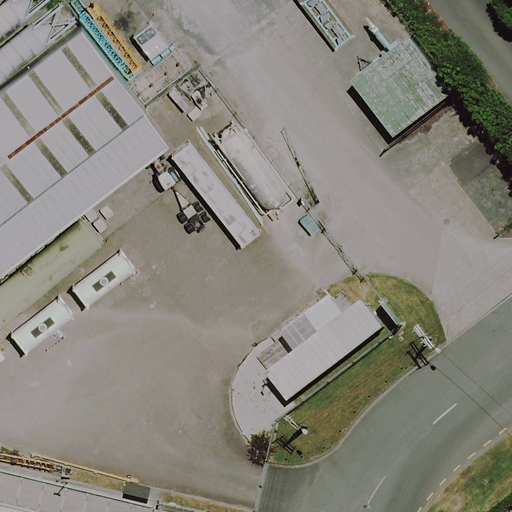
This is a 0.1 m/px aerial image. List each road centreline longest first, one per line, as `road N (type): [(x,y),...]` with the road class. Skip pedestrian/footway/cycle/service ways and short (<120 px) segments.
road 1 (unknown): [(450,408),(272,152),(152,0)]
road 2 (unclassified): [(511,362),(450,408),(368,511)]
